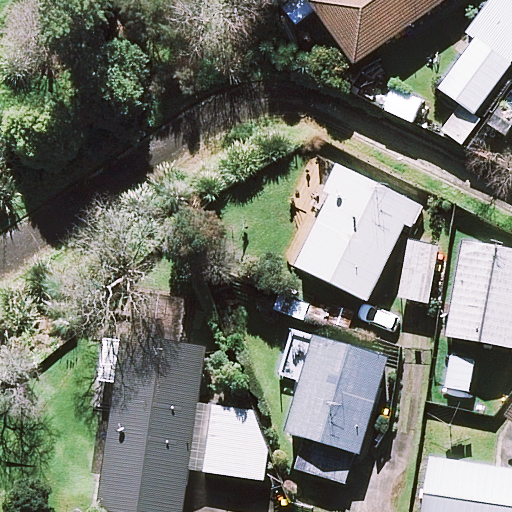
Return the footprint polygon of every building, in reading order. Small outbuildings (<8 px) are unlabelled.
[(455,0),(325,0),(313,9),(358,71),(455,0)] [(511,68),(511,3),(507,0),(499,0),(473,37),(480,43),(442,94),(476,119),(511,68)] [(416,208),(341,175),(297,272),(371,306),(416,208)] [(440,250),(412,246),(402,302),(430,307),(440,250)] [(511,258),(466,250),(450,342),(511,353),(511,258)] [(186,511),(208,350),(128,339),(105,511),(186,511)] [(315,481),(348,490),(357,459),(363,461),(390,363),(317,344),(316,349),(289,342),(279,378),(306,385),(291,439),(324,448),(315,481)] [(477,358),(450,357),(447,395),(475,397),(477,358)] [(273,414),(216,408),(208,475),(266,481),(273,414)] [(511,511),(511,475),(433,464),(425,511),(511,511)]
